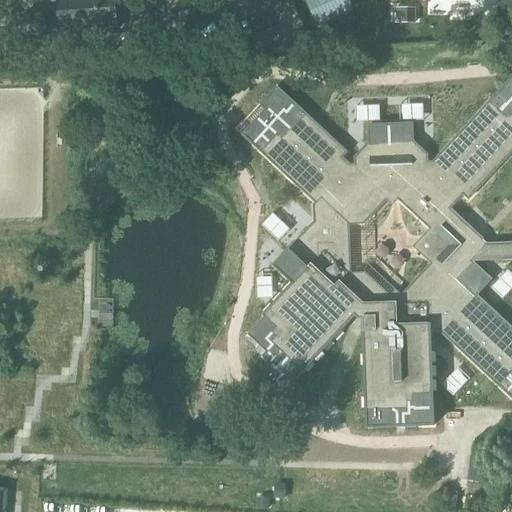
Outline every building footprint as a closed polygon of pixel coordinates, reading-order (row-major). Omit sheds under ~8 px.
[(57,0),(60,33),(116,29),(113,0),(57,0)] [(304,0),(318,28),(353,11),(347,0),(304,0)] [(395,8),(395,23),(416,24),(417,9),(395,8)] [(24,40),(48,38),(45,10),(22,12),(24,40)] [(511,244),(489,245),(483,240),(483,239),(471,228),(450,209),(464,193),(469,198),(511,151),(511,106),(507,102),(499,110),(490,102),(434,162),(428,162),(428,155),(414,141),(369,142),(356,157),(356,164),(350,164),(331,147),(336,141),(307,114),(294,128),(285,120),(273,133),(276,136),(261,152),(316,204),(314,205),(315,223),(288,252),(308,270),(264,317),(276,329),(271,334),(277,340),(274,343),(268,338),(266,339),(303,373),(355,316),(359,320),(364,320),(367,411),(416,409),(416,407),(409,407),(409,402),(416,402),(415,394),(433,394),(430,329),(439,329),(499,384),(507,377),(511,380),(511,328),(472,291),(474,288),(458,273),(472,258),(511,256),(511,244)] [(0,341),(8,346),(16,332),(3,325),(0,330),(0,341)] [(488,457),(469,455),(466,480),(485,482),(488,457)] [(286,487),(275,486),(275,501),(285,501),(286,487)]
